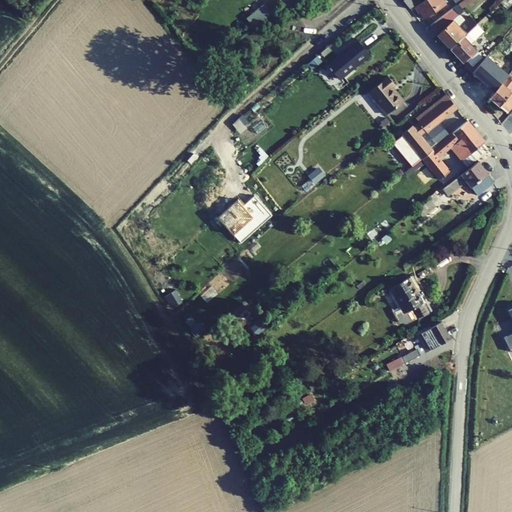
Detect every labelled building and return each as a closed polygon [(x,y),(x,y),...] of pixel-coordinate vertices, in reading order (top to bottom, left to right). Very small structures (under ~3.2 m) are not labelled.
[(421,0),(403,0),(410,9),(422,0),(421,0)] [(424,0),(415,6),(419,13),(423,19),(446,3),(443,0),(424,0)] [(462,0),(458,4),(462,9),(473,0),(462,0)] [(506,9),(511,3),(511,0),(502,0),(500,3),(506,9)] [(264,4),(247,19),(254,27),(271,13),(264,4)] [(457,5),(429,25),(450,48),(466,34),(477,24),(470,17),(459,27),(453,20),(464,11),(462,9),(458,4),(457,5)] [(483,31),(477,24),(466,34),(450,48),(472,72),(484,58),(470,43),(483,31)] [(369,55),(355,38),(340,50),(342,53),(328,65),(340,79),(369,55)] [(309,63),(313,68),(321,61),(317,57),(309,63)] [(511,58),(496,77),(485,65),(471,78),(490,96),(511,70),(511,58)] [(511,70),(490,96),(489,97),(507,112),(511,105),(511,70)] [(392,87),(395,85),(388,77),(369,92),(386,114),(403,101),(392,87)] [(457,108),(446,94),(415,118),(420,124),(414,128),(412,126),(401,134),(402,135),(392,143),(412,166),(421,159),(436,147),(435,146),(436,145),(431,138),(426,142),(420,135),(426,131),(426,132),(457,108)] [(459,111),(457,108),(426,132),(429,135),(459,111)] [(246,128),(238,118),(232,124),(239,133),(246,128)] [(381,123),(384,127),(389,122),(386,118),(380,122),(381,123)] [(450,147),(467,167),(488,149),(483,143),(485,142),(467,120),(436,147),(421,159),(439,180),(450,171),(438,157),(450,147)] [(448,195),(467,180),(478,195),(494,182),(478,161),(443,188),(448,195)] [(314,183),(323,175),(318,168),(308,175),(314,183)] [(430,199),(432,203),(437,199),(435,196),(438,195),(435,192),(428,197),(430,199)] [(435,206),(430,199),(417,209),(422,216),(435,206)] [(414,285),(417,283),(412,275),(390,288),(400,306),(392,311),(396,318),(399,322),(405,323),(410,322),(429,311),(414,285)] [(181,302),(174,292),(168,296),(174,306),(181,302)] [(174,306),(168,296),(165,297),(171,308),(174,306)] [(402,357),(405,363),(450,338),(441,322),(416,336),(420,343),(414,346),(416,349),(402,357)] [(405,363),(402,357),(392,362),(395,368),(405,363)] [(307,404),(313,401),(310,395),(304,399),(307,404)]
